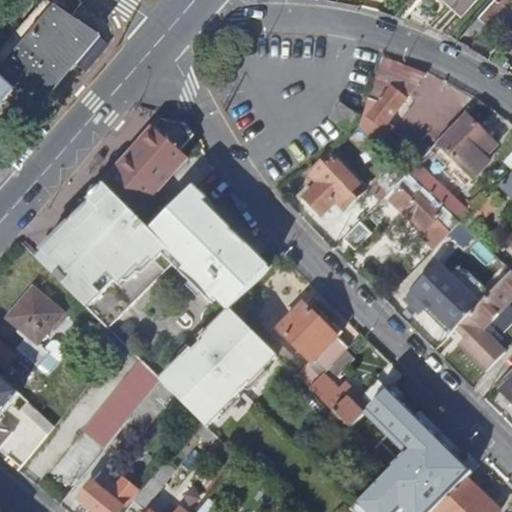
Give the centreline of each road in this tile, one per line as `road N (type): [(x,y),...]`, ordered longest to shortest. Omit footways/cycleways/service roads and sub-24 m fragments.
road 1 (residential): [(165,33),(175,62),(263,200),(511,456)]
road 2 (unclassified): [(511,98),(397,39),(315,20),(240,18),(201,0)]
road 3 (secondary): [(0,222),(165,33)]
